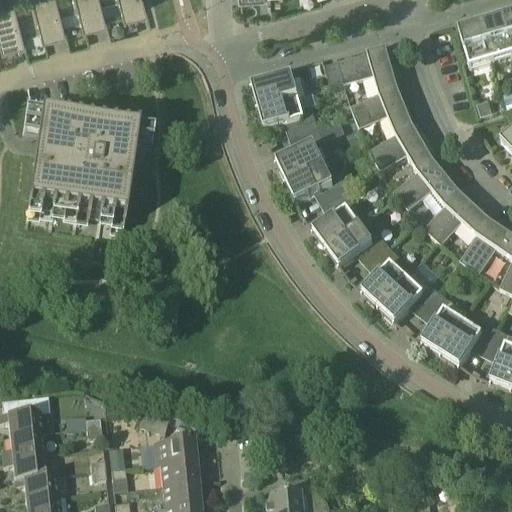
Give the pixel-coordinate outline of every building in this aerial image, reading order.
[(24,43),(22,35),(21,35),(13,5),(14,5),(13,0),(0,3),(0,48),(0,49),(24,43)] [(63,26),(60,14),(59,14),(55,0),(31,0),(31,1),(14,5),(13,5),(21,35),(22,35),(39,31),(41,39),(64,32),(63,26)] [(55,0),(59,14),(60,14),(63,26),(80,21),(82,28),(105,22),(104,17),(104,16),(101,4),(100,4),(98,0),(55,0)] [(98,0),(100,4),(101,4),(104,16),(104,17),(121,13),(122,18),(146,12),(142,0),(98,0)] [(511,53),(511,21),(503,24),(511,53)] [(511,53),(503,24),(481,31),(492,67),(511,60),(511,53)] [(492,67),(481,31),(459,38),(469,73),(492,67)] [(379,102),(397,95),(386,55),(338,69),(344,91),(374,82),(379,101),(379,102)] [(344,91),(338,69),(325,72),(331,94),(344,91)] [(252,93),(258,115),(298,103),(292,82),(252,93)] [(395,141),(395,142),(396,143),(412,133),(397,95),(379,102),(379,101),(351,113),(359,134),(388,123),(395,141)] [(511,97),(503,101),(506,111),(511,109),(511,97)] [(290,129),(295,144),(319,135),(311,113),(301,115),(298,103),(258,115),(264,136),(290,129)] [(488,107),(477,110),(481,123),(492,120),(488,107)] [(124,231),(133,163),(137,137),(40,123),(26,217),(124,231)] [(433,168),(412,133),(396,143),(395,142),(369,157),(381,177),(407,161),(417,179),(418,179),(418,180),(433,168)] [(319,135),(295,144),(300,158),(276,169),(286,189),(323,171),(333,167),(323,147),(319,135)] [(511,140),(501,149),(511,160),(511,140)] [(408,216),(432,197),(446,213),(446,214),(459,200),(433,168),(418,180),(418,179),(394,198),(408,216)] [(320,198),(327,210),(349,197),(337,178),(328,182),(323,171),(286,189),(296,209),(320,198)] [(326,256),(359,232),(352,222),(360,216),(349,197),(327,210),(334,223),(313,238),(326,256)] [(488,227),(459,200),(446,214),(446,213),(424,235),(441,251),(462,228),(477,242),(478,243),(488,227)] [(479,280),(496,255),(511,265),(511,243),(488,227),(478,243),(477,242),(460,268),(479,280)] [(367,242),(359,232),(326,256),(340,274),(361,258),(371,269),(389,253),(375,236),(367,242)] [(404,269),(389,253),(371,269),(380,280),(362,300),(379,315),(413,277),(404,269)] [(511,268),(500,294),(511,300),(511,268)] [(413,277),(379,315),(395,330),(413,310),(425,319),(440,299),(430,292),(413,277)] [(440,299),(425,319),(436,328),(422,351),(441,362),(468,319),(457,313),(440,299)] [(468,319),(441,362),(460,374),(474,352),(487,358),(498,336),(487,330),(468,319)] [(511,342),(509,341),(498,336),(487,358),(500,365),(490,389),(511,397),(511,395),(511,342)] [(118,421),(117,414),(107,415),(107,425),(114,425),(118,421)] [(10,443),(43,440),(40,417),(0,420),(0,429),(8,429),(10,443)] [(164,439),(167,426),(140,420),(137,433),(164,439)] [(101,434),(100,425),(100,424),(86,426),(87,435),(101,434)] [(88,444),(101,443),(101,434),(87,435),(88,444)] [(43,440),(10,443),(11,457),(2,458),(3,466),(45,461),(43,440)] [(156,472),(196,468),(193,446),(153,450),(156,472)] [(45,461),(3,466),(4,473),(13,472),(14,486),(47,482),(45,461)] [(105,476),(104,466),(90,468),(91,478),(105,476)] [(162,493),(198,489),(196,468),(156,472),(156,473),(160,473),(162,493)] [(111,476),(112,486),(126,484),(125,475),(111,476)] [(92,486),(106,485),(105,476),(91,478),(92,486)] [(56,481),(47,482),(14,486),(15,494),(24,493),(26,507),(59,503),(56,481)] [(390,483),(379,484),(381,502),(391,501),(390,487),(390,483)] [(317,484),(290,487),(291,499),(269,501),(270,511),(328,511),(327,510),(323,502),(318,497),(317,484)] [(198,489),(162,493),(164,511),(188,511),(200,511),(198,489)] [(59,511),(59,503),(26,507),(26,511),(59,511)]
